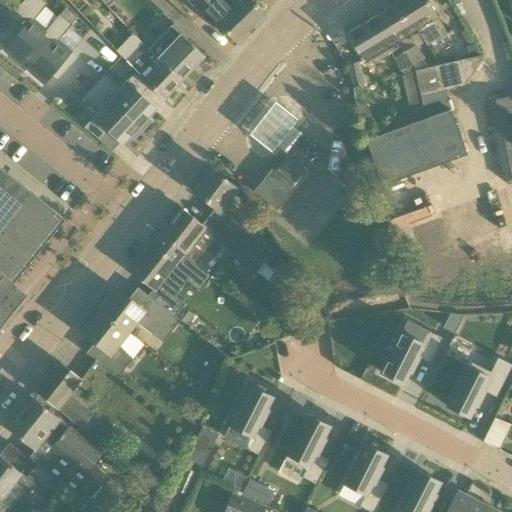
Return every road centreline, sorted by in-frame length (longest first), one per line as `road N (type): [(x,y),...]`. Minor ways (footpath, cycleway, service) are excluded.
road 1 (residential): [(0,389),(261,56),(321,0)]
road 2 (residential): [(511,480),(292,370)]
road 3 (residential): [(95,185),(0,109)]
